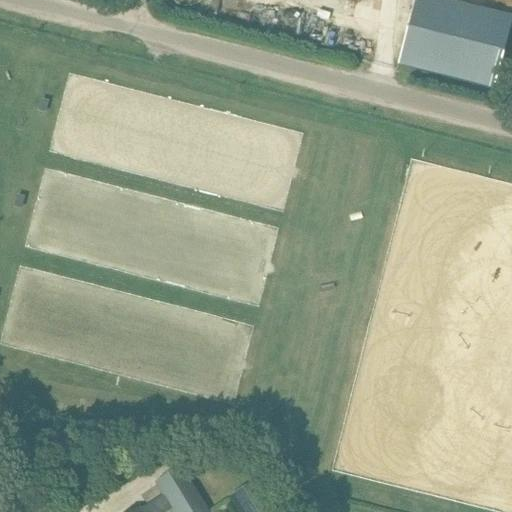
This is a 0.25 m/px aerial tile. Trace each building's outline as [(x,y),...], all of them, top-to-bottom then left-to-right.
[(495,91),(511,21),(511,17),(440,0),(415,0),(398,67),(495,91)] [(47,117),(50,104),(42,102),(39,115),(47,117)] [(23,212),(25,199),(18,197),(15,211),(23,212)] [(168,511),(173,510),(174,511),(206,511),(180,470),(157,485),(164,496),(137,511),(136,511),(137,511),(136,511),(168,511)] [(272,511),(256,485),(232,499),(240,511),(272,511)]
